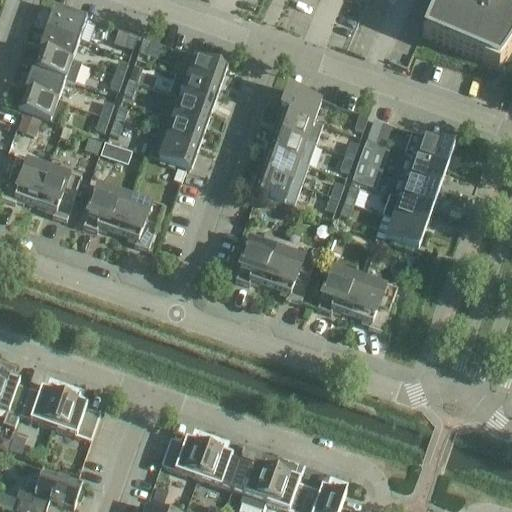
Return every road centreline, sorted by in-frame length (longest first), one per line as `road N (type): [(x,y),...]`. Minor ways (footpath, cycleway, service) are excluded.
road 1 (tertiary): [(174,315),(392,392),(459,396)]
road 2 (residential): [(174,315),(268,47)]
road 3 (residential): [(147,394),(368,472),(381,500)]
road 4 (residential): [(511,133),(268,47)]
road 5 (tertiary): [(511,213),(455,373),(459,396)]
road 6 (tertiary): [(0,254),(174,315)]
road 7 (residential): [(0,343),(147,394)]
road 8 (residential): [(268,47),(134,0)]
road 9 (residential): [(106,511),(147,394)]
